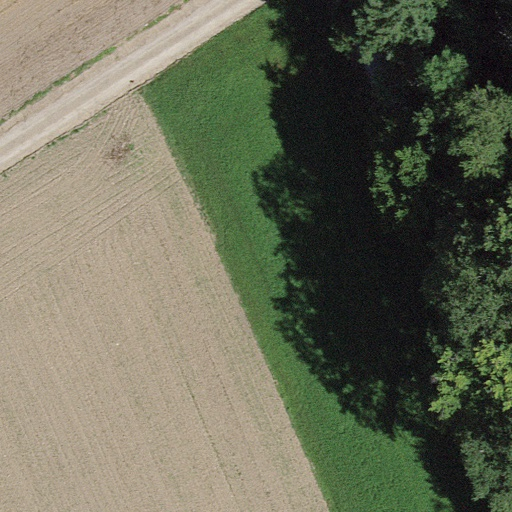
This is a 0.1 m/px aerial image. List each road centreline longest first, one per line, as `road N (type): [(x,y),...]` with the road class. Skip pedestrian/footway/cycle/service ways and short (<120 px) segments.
road 1 (track): [(511,312),(359,0)]
road 2 (track): [(236,0),(0,149)]
